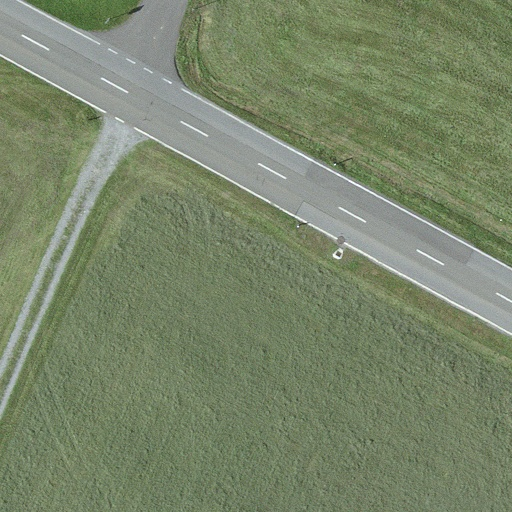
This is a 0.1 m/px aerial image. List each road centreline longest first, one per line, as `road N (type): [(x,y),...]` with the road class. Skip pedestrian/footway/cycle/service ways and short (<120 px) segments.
road 1 (secondary): [(129,96),(511,304)]
road 2 (track): [(0,402),(129,96)]
road 3 (secondary): [(0,26),(129,96)]
